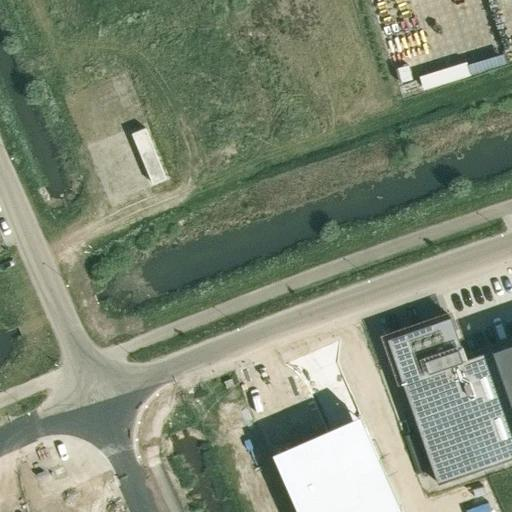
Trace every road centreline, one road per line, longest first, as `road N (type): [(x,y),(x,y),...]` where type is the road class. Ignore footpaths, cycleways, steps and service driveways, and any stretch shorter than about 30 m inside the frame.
road 1 (unclassified): [(96,396),(511,248)]
road 2 (unclassified): [(96,396),(0,166)]
road 3 (unclassified): [(147,511),(96,396)]
